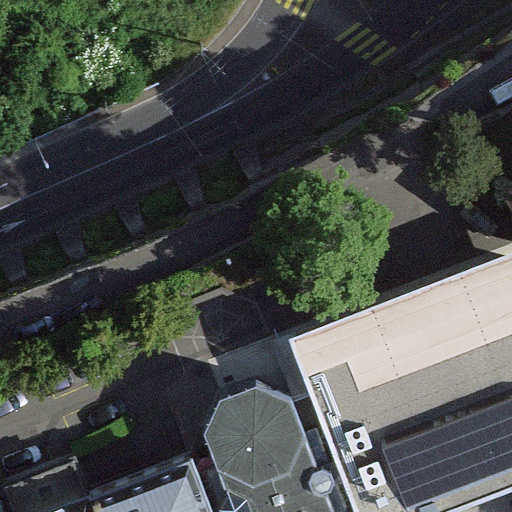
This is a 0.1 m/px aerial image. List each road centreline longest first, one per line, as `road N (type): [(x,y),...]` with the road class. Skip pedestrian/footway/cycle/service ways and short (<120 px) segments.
road 1 (residential): [(0,323),(156,264),(511,76)]
road 2 (primary): [(192,128),(381,54),(445,0)]
road 3 (primary): [(0,212),(192,128)]
road 4 (primary): [(289,0),(253,63),(192,128)]
